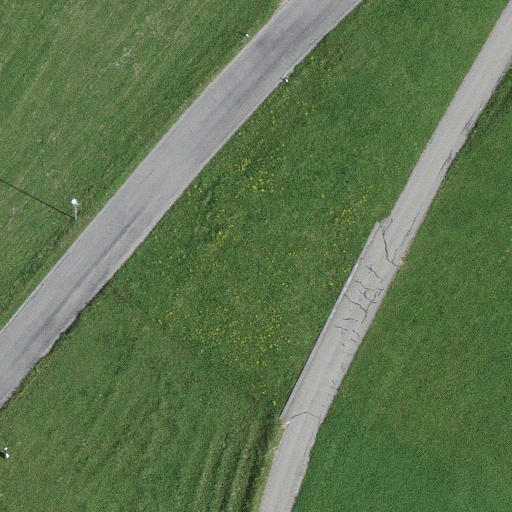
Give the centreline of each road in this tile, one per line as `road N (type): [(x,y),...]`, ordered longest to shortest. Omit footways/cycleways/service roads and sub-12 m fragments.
road 1 (unclassified): [(511,27),(377,270),(276,511)]
road 2 (tertiary): [(0,376),(341,0)]
